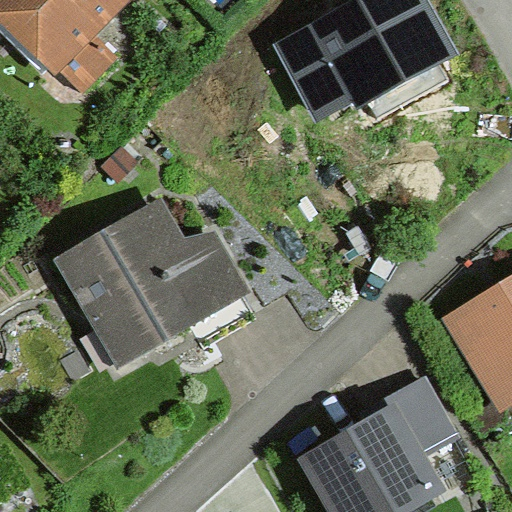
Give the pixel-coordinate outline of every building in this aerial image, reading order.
[(0,0),(0,19),(76,95),(109,61),(82,33),(114,0),(0,0)] [(343,0),(350,11),(283,48),(280,61),(306,110),(319,114),(437,49),(410,0),(343,0)] [(116,150),(98,168),(112,182),(130,164),(116,150)] [(215,356),(205,338),(246,315),(203,241),(177,256),(150,209),(59,261),(96,327),(90,330),(107,361),(119,364),(137,354),(133,345),(179,319),(204,362),(215,356)] [(511,293),(456,327),(498,398),(511,389),(511,293)] [(365,426),(302,463),(330,511),(394,511),(430,492),(412,461),(450,439),(418,382),(359,415),(365,426)] [(499,420),(488,402),(464,416),(475,435),(499,420)]
